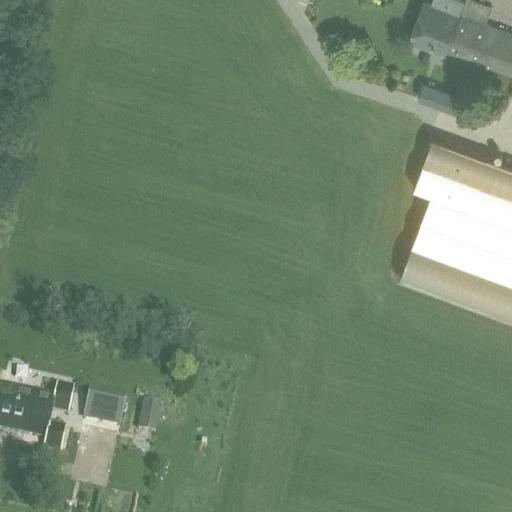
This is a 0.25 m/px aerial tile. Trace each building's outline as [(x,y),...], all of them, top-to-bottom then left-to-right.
[(425,42),(473,60),(487,23),(486,23),(491,7),(472,0),(465,0),(460,14),(439,6),(424,0),(410,36),(425,42)] [(473,60),(511,73),(511,32),(487,23),(473,60)] [(442,90),(437,103),(451,108),(455,95),(442,90)] [(413,187),(430,193),(399,276),(511,317),(511,164),(432,135),(413,187)] [(0,428),(46,439),(55,396),(0,383),(0,428)] [(55,396),(52,410),(68,413),(73,386),(58,383),(55,396)] [(83,424),(118,431),(125,396),(90,388),(83,424)] [(138,431),(155,434),(158,419),(141,416),(138,431)] [(46,439),(43,450),(59,453),(64,425),(50,422),(46,439)]
